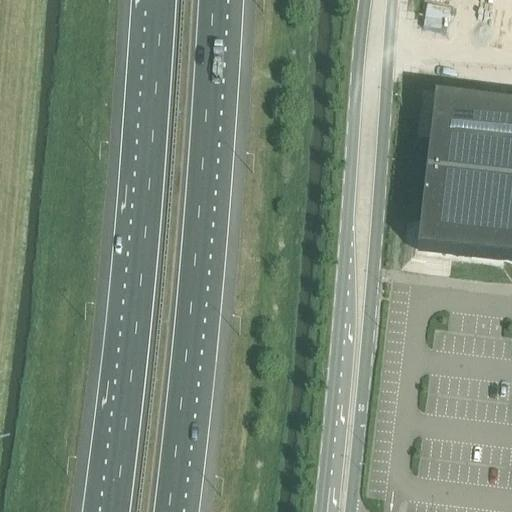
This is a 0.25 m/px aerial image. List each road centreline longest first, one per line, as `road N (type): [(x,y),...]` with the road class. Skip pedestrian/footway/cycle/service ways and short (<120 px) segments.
road 1 (motorway): [(153,0),(105,511)]
road 2 (tertiary): [(365,0),(320,511)]
road 3 (motorway): [(174,511),(217,0)]
road 4 (tertiary): [(350,511),(393,0)]
